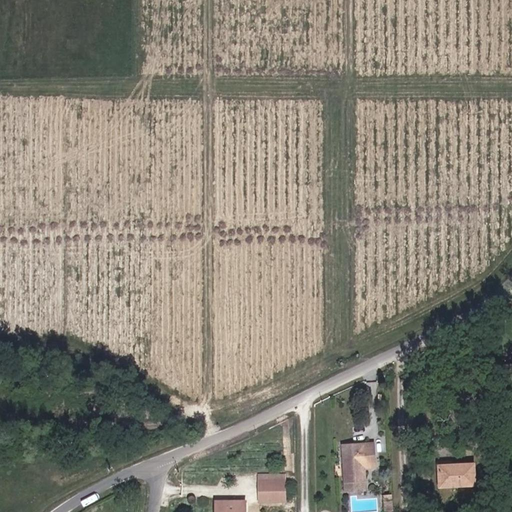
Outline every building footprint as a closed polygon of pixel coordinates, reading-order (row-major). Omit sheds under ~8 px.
[(499,383),(511,381),(511,365),(497,367),(499,383)] [(363,447),(344,448),(346,487),(365,486),(363,447)] [(431,468),(432,490),(467,489),(467,467),(431,468)] [(281,505),(282,485),(258,484),(257,505),(281,505)] [(365,486),(346,487),(346,495),(365,494),(365,486)] [(214,511),(241,511),(242,504),(215,503),(214,511)]
